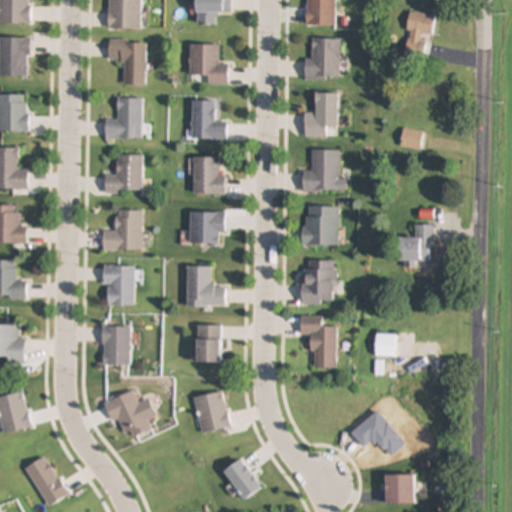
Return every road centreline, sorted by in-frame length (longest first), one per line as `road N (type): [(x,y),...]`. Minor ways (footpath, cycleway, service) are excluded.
road 1 (residential): [(329,511),(268,414),(268,0)]
road 2 (residential): [(127,511),(67,407),(73,0)]
road 3 (residential): [(480,511),(483,0)]
